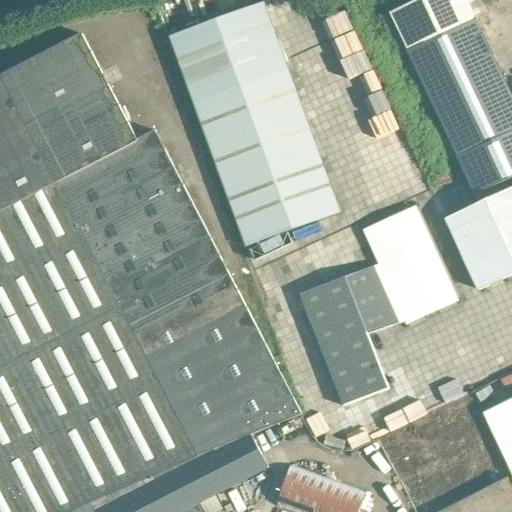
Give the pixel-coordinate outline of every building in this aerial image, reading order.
[(404,47),(472,15),(464,0),(419,0),(388,15),(404,47)] [(266,8),(172,41),(249,252),(250,253),(344,219),(266,8)] [(511,159),(511,99),(474,19),(472,15),(404,47),(468,180),(511,159)] [(351,123),(325,25),(294,34),(320,132),(351,123)] [(48,135),(48,145),(65,146),(65,118),(64,117),(65,102),(70,102),(81,97),(84,103),(84,126),(95,127),(95,115),(100,113),(101,75),(109,94),(115,92),(114,89),(114,74),(96,36),(89,36),(18,68),(24,81),(35,81),(39,91),(39,101),(45,113),(45,129),(48,135)] [(132,107),(113,112),(117,129),(129,126),(131,135),(138,133),(132,107)] [(354,133),(358,153),(381,149),(377,129),(354,133)] [(326,162),(340,157),(333,137),(318,143),(326,162)] [(359,156),(365,174),(384,169),(379,150),(359,156)] [(479,293),(511,277),(511,189),(445,221),(479,293)] [(407,324),(457,301),(416,210),(365,233),(407,324)] [(318,271),(329,266),(320,247),(309,252),(318,271)] [(376,396),(389,391),(367,335),(393,325),(368,270),(301,296),(344,409),(360,402),(376,396)] [(237,406),(224,411),(219,396),(206,401),(200,382),(189,386),(208,447),(246,435),(237,406)] [(265,388),(271,419),(304,413),(299,382),(265,388)] [(511,399),(482,413),(511,476),(511,399)] [(190,511),(200,507),(270,471),(253,438),(92,506),(95,511),(190,511)] [(278,505),(296,511),(360,511),(367,493),(291,467),(278,505)] [(511,511),(511,488),(508,480),(442,511),(511,511)]
